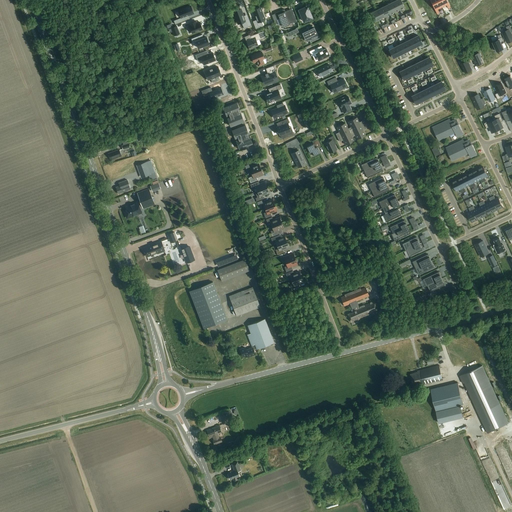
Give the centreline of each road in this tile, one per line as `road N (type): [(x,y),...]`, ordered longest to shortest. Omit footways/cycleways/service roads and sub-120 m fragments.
road 1 (tertiary): [(183,394),(511,308)]
road 2 (primary): [(146,313),(30,0)]
road 3 (residential): [(207,0),(280,186)]
road 4 (residential): [(280,186),(340,344)]
road 5 (tertiary): [(0,441),(154,402)]
road 6 (residential): [(321,0),(385,135)]
road 7 (residential): [(385,135),(439,249)]
